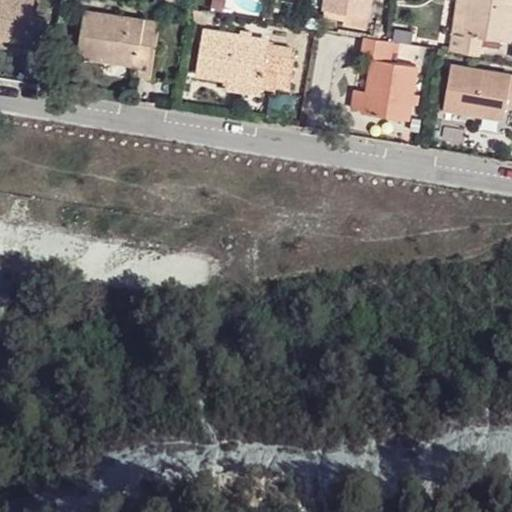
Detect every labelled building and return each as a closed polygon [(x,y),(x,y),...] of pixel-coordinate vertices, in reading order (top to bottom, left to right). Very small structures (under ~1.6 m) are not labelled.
[(34,0),(31,0),(0,0),(0,40),(26,46),(25,48),(42,51),(47,21),(31,18),(34,0)] [(325,0),(324,10),(345,13),(366,16),(368,0),(325,0)] [(450,34),(447,50),(479,55),(482,39),(507,43),(509,28),(511,12),(511,0),(473,0),(467,36),(450,34)] [(455,0),(450,34),(467,36),(473,0),(455,0)] [(141,43),(143,21),(84,12),(77,54),(137,64),(136,77),(150,79),(156,45),(141,43)] [(366,16),(345,13),(344,20),(364,22),(366,16)] [(160,24),(143,21),(141,43),(156,45),(160,24)] [(241,30),(240,36),(252,39),(254,32),(241,30)] [(252,39),(240,36),(204,31),(197,73),(228,78),(263,83),(290,88),(295,57),(290,57),(269,54),(271,45),(271,42),(252,39)] [(395,41),(387,40),(363,36),(359,56),(372,58),(367,92),(364,112),(406,120),(408,105),(411,92),(415,65),(392,61),(395,41)] [(291,48),(271,45),(269,54),(290,57),(291,48)] [(511,76),(451,67),(444,108),(503,118),(505,106),(511,107),(511,76)] [(261,96),(263,83),(228,78),(226,91),(261,96)] [(364,112),(367,92),(355,89),(352,111),(364,112)] [(418,93),(411,92),(408,105),(415,106),(418,93)]
